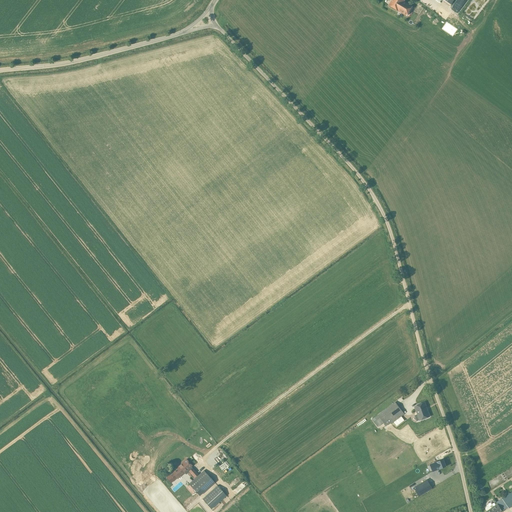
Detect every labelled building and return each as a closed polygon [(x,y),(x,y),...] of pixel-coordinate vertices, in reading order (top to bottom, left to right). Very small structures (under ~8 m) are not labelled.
[(392,0),(389,6),(407,16),(412,7),(404,2),(405,0),(392,0)] [(447,22),(442,29),(452,36),(457,29),(447,22)] [(429,400),(419,403),(422,417),(432,415),(429,400)] [(395,402),(378,415),(380,418),(384,424),(391,419),(394,422),(396,426),(404,420),(401,416),(404,414),(395,402)] [(371,423),(360,431),(362,433),(373,425),(371,423)] [(169,476),(173,481),(177,478),(178,479),(192,466),(186,460),(172,472),(172,473),(169,476)] [(445,467),(443,460),(437,462),(432,464),(434,471),(439,469),(440,469),(445,467)] [(188,484),(199,496),(214,482),(203,470),(188,484)] [(432,489),(427,480),(414,488),(419,496),(432,489)] [(202,499),(209,507),(224,494),(217,486),(202,499)] [(511,492),(502,499),(509,508),(511,506),(511,492)]
